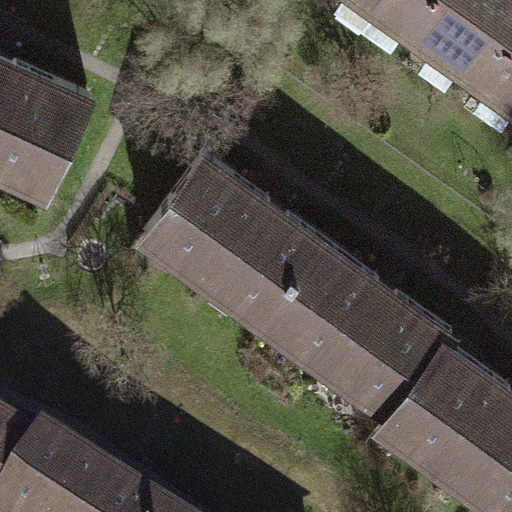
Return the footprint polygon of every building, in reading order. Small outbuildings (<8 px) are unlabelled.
[(511,0),(379,0),(511,94),(511,0)] [(85,87),(0,49),(0,165),(43,184),(85,87)] [(316,236),(195,147),(137,226),(258,315),(316,236)] [(441,327),(316,236),(258,315),(382,407),(436,334),(441,327)] [(511,511),(511,390),(436,334),(382,407),(375,416),(505,511),(511,511)] [(0,498),(30,450),(0,431),(0,498)] [(149,511),(36,441),(30,450),(0,498),(0,511),(149,511)]
